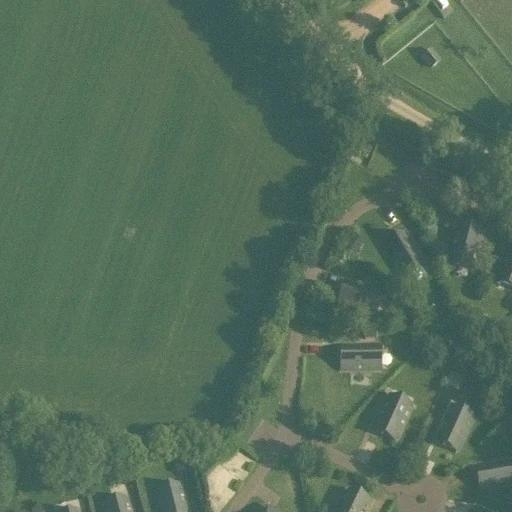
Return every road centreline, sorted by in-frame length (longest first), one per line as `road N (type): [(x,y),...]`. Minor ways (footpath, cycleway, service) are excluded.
road 1 (unclassified): [(511,172),(420,122),(327,42),(299,0)]
road 2 (unknown): [(274,443),(440,507)]
